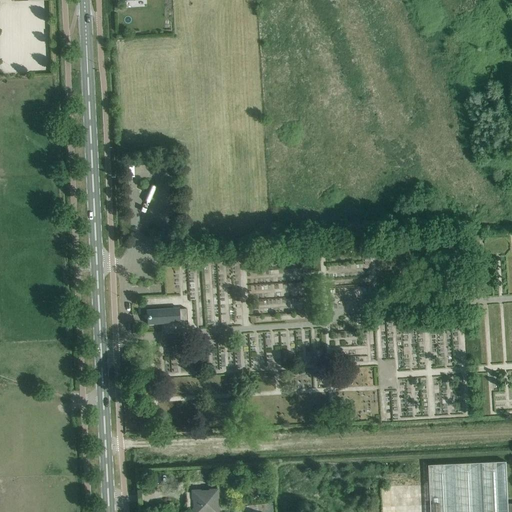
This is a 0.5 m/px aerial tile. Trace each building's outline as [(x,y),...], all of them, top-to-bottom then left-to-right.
[(179,308),(156,310),(146,310),(147,324),(163,323),(164,334),(174,333),(188,332),(187,308),(179,309),(179,308)] [(511,511),(511,503),(508,504),(506,461),(429,465),(430,511),(511,511)] [(209,480),(209,469),(191,469),(192,481),(209,480)] [(228,489),(227,481),(219,482),(220,489),(228,489)] [(193,511),(217,511),(216,490),(192,491),(192,492),(186,493),(186,492),(187,508),(193,507),(193,511)]
